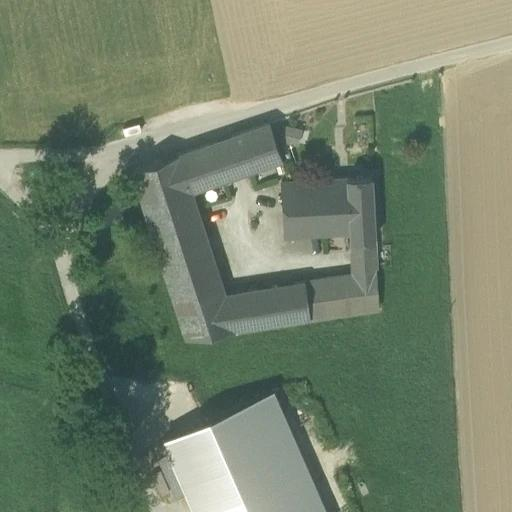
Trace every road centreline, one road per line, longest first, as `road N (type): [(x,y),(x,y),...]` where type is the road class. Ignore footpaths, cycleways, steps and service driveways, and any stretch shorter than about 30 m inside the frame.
road 1 (unclassified): [(511,44),(121,155)]
road 2 (unclassified): [(157,511),(50,235)]
road 3 (unclassified): [(121,155),(0,155)]
